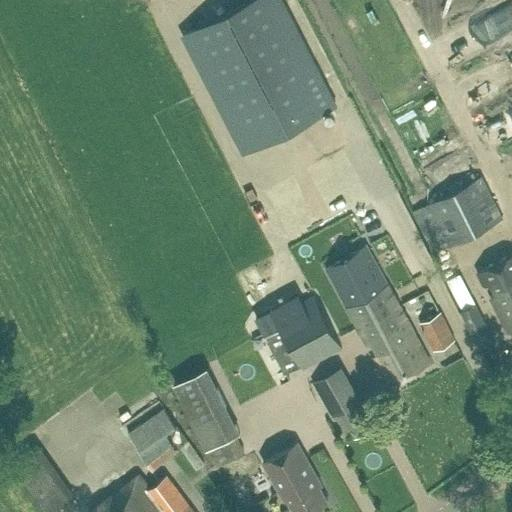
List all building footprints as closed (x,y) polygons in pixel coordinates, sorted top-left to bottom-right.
[(334,104),(280,0),(245,0),(184,32),(244,150),(334,104)] [(511,68),(502,52),(453,83),(465,101),(511,71),(511,68)] [(478,177),(411,206),(416,218),(424,215),(433,236),(443,231),(448,242),(498,220),(478,177)] [(312,185),(322,218),(344,211),(334,178),(312,185)] [(429,361),(367,243),(325,265),(365,342),(372,340),(378,352),(373,355),(387,382),(429,361)] [(511,255),(485,269),(496,292),(490,295),(508,331),(511,328),(511,255)] [(394,288),(410,279),(401,263),(385,272),(394,288)] [(303,368),(342,346),(312,293),(258,321),(284,370),(300,363),(303,368)] [(478,346),(494,338),(475,301),(459,308),(478,346)] [(434,349),(456,338),(440,308),(418,320),(434,349)] [(373,426),(359,400),(362,398),(343,363),(311,380),(331,416),(340,411),(354,437),(373,426)] [(208,449),(235,435),(201,367),(174,380),(208,449)] [(205,461),(163,405),(126,431),(151,467),(179,444),(197,467),(205,461)] [(235,435),(208,449),(215,464),(243,451),(235,435)] [(304,511),(329,498),(320,484),(322,483),(298,439),(261,459),(278,489),(281,488),(294,511),(304,511)] [(36,440),(10,459),(48,511),(74,493),(36,440)] [(148,485),(138,471),(86,510),(87,511),(196,511),(166,471),(148,485)] [(236,494),(250,486),(242,472),(228,480),(236,494)]
